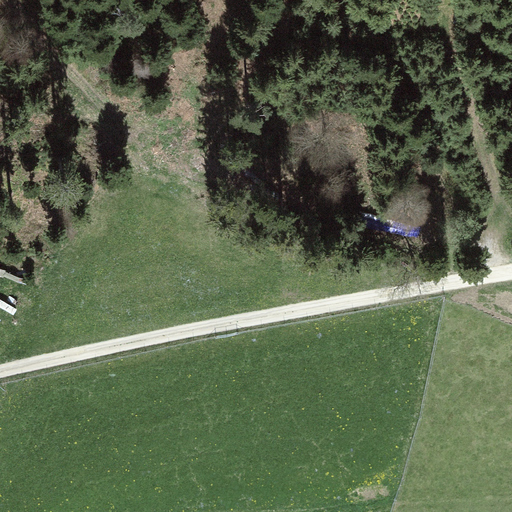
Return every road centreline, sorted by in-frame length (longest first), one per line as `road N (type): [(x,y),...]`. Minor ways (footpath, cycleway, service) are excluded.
road 1 (track): [(0,372),(511,271)]
road 2 (track): [(415,291),(170,180),(8,0)]
